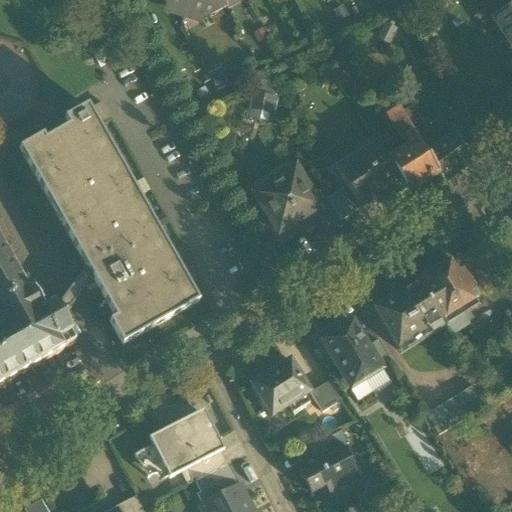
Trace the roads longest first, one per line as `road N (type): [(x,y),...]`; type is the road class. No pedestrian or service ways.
road 1 (residential): [(204,353),(466,197),(511,159)]
road 2 (residential): [(0,485),(204,353)]
road 3 (residential): [(285,511),(204,353)]
